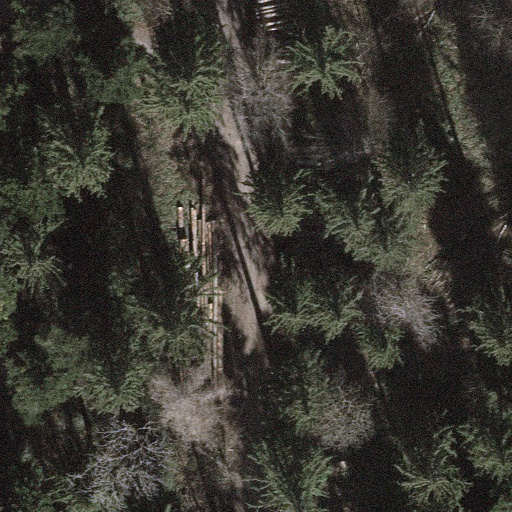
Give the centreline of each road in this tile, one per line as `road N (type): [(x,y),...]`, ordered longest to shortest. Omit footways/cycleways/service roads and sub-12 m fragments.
road 1 (track): [(252,511),(233,92),(217,0)]
road 2 (track): [(0,22),(233,92)]
